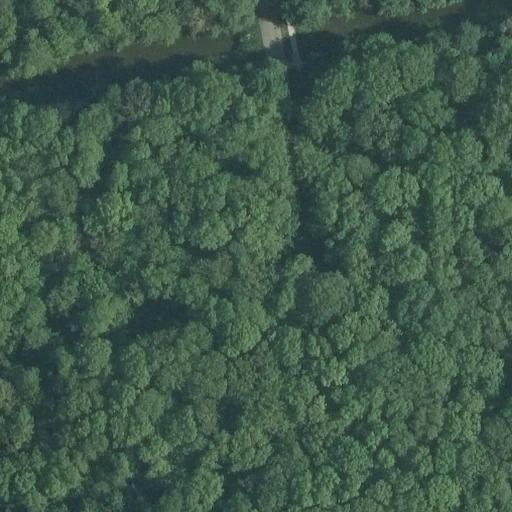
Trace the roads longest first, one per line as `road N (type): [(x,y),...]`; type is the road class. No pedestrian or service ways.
road 1 (unclassified): [(0,240),(306,292)]
road 2 (unclassified): [(306,292),(262,0)]
road 3 (unclassified): [(511,319),(406,314),(306,292)]
